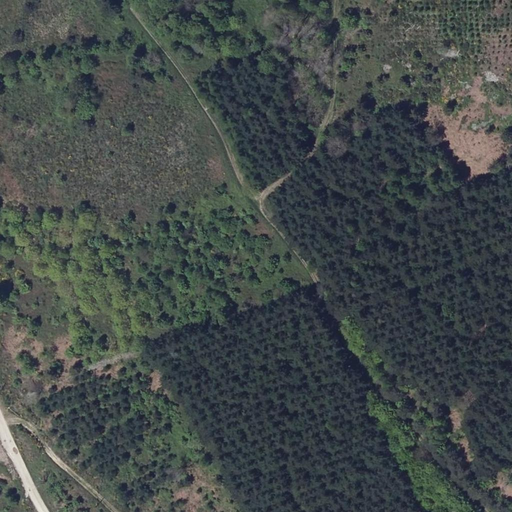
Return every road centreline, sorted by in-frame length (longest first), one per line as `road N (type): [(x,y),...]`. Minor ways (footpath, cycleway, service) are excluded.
road 1 (track): [(489,511),(334,323),(201,96),(127,0)]
road 2 (track): [(255,193),(316,154),(339,91),(340,0)]
road 3 (track): [(113,511),(28,422),(0,408)]
